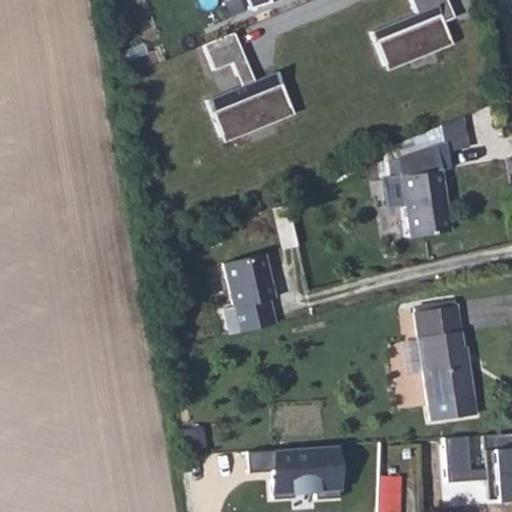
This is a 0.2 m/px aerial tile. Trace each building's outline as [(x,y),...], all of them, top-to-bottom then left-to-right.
[(243,0),(248,10),(272,0),(243,0)] [(383,69),(448,43),(433,7),(444,2),(443,0),(407,0),(413,13),(368,32),(383,69)] [(439,23),(451,18),(444,2),(433,7),(439,23)] [(243,50),(232,25),(198,39),(208,65),(231,55),(243,50)] [(252,74),(243,50),(231,55),(240,78),(252,74)] [(289,101),(274,64),(252,74),(240,78),(205,93),(220,129),(289,101)] [(399,177),(439,170),(450,168),(449,151),(470,143),(464,116),(383,147),(387,162),(394,160),(399,177)] [(394,160),(387,162),(389,178),(382,179),(386,207),(404,205),(409,238),(448,232),(446,215),(443,213),(441,203),(443,200),(439,170),(399,177),(394,160)] [(222,309),(228,334),(273,324),(267,299),(272,298),(262,254),(222,264),(232,307),(222,309)] [(413,308),(413,312),(454,306),(454,302),(413,308)] [(473,415),(465,359),(462,359),(454,306),(413,312),(417,340),(422,373),(429,421),(473,415)] [(407,375),(422,373),(417,340),(402,342),(407,375)] [(486,500),(511,498),(511,431),(443,437),(446,483),(484,480),(486,500)] [(200,437),(181,441),(185,464),(205,462),(200,437)] [(334,446),(245,452),(246,473),(275,471),(275,479),(269,479),(270,499),(292,497),(291,492),(313,491),(313,499),(338,498),(334,446)] [(378,511),(400,511),(402,475),(380,474),(378,511)]
